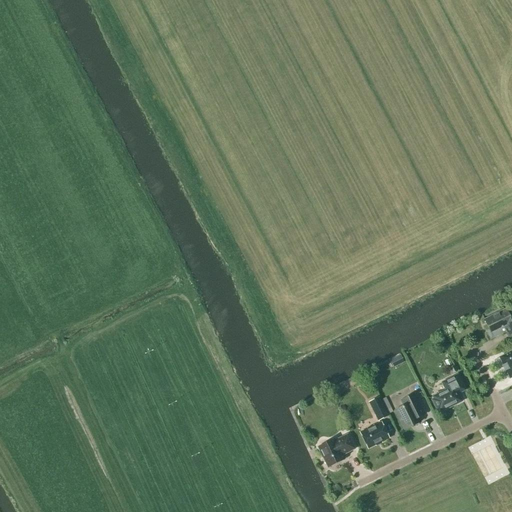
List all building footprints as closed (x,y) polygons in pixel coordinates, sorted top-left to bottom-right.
[(511,320),(511,321),(509,317),(510,316),(508,312),(507,311),(506,309),(484,320),(490,332),(487,333),(490,340),(502,334),(503,334),(506,332),(510,340),(511,338),(511,320)] [(511,351),(499,358),(503,366),(502,367),(505,371),(506,371),(510,379),(511,377),(511,351)] [(393,368),(404,362),(400,355),(390,360),(393,368)] [(440,412),(462,402),(458,394),(465,391),(457,375),(442,383),(446,391),(433,397),(434,399),(432,400),(437,411),(439,410),(440,412)] [(372,397),(378,394),(373,386),(368,388),(372,397)] [(405,430),(420,423),(418,418),(424,415),(414,395),(401,401),(404,407),(395,411),(405,430)] [(378,421),(387,416),(379,398),(369,403),(378,421)] [(368,448),(388,438),(381,424),(361,434),(368,448)] [(355,450),(347,435),(335,441),(334,440),(318,448),(328,468),(344,460),(342,456),(355,450)]
